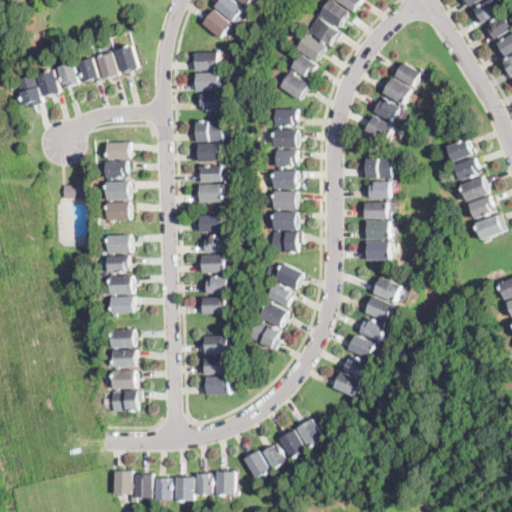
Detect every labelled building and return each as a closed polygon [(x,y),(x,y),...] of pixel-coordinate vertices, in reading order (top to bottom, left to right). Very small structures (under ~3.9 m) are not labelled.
[(253,0),(241,15),(242,16),(236,25),(234,23),(223,37),(213,30),(205,24),(216,10),(230,21),(232,19),(217,7),(222,0),(234,0),(243,7),(246,3),(242,0),(253,0)] [(363,0),(357,11),(339,0),(338,3),(352,12),(342,27),(325,16),(323,19),(344,33),(340,40),(337,38),(333,44),(314,33),(313,36),(329,46),(320,61),(308,53),(306,56),(320,64),(315,72),(316,72),(312,78),(299,70),(296,74),(313,85),(304,100),(279,84),(283,79),(286,80),(303,52),(299,49),(308,35),(306,33),(308,29),(310,30),(319,16),(318,15),(321,8),(324,10),(330,0),(363,0)] [(483,23),(482,24),(479,19),(480,18),(476,10),(493,0),(495,0),(503,11),(483,23)] [(511,29),(501,37),(497,40),(490,29),(494,26),(492,23),(506,14),(511,23),(511,29)] [(511,54),(508,57),(499,43),(511,35),(511,54)] [(136,49),(139,59),(142,68),(125,74),(118,54),(116,55),(122,75),(107,80),(100,60),(96,61),(102,80),(97,81),(96,78),(95,79),(95,80),(90,82),(89,81),(87,82),(81,66),(77,67),(82,83),(67,88),(62,72),(58,74),(64,92),(47,97),(41,79),(39,80),(46,102),(35,106),(34,102),(26,104),(20,86),(19,80),(134,44),(136,49)] [(222,51),(222,54),(221,89),(224,89),(223,110),(201,109),(201,94),(216,94),(216,90),(198,90),(199,73),(215,73),(215,70),(198,69),(198,52),(218,53),(218,49),(222,49),(222,51)] [(412,67),(419,71),(421,68),(425,70),(404,102),(407,104),(404,110),(402,108),(394,121),(396,123),(394,126),(396,128),(392,134),(395,135),(391,141),(389,139),(387,141),(368,129),(377,115),(389,123),(390,120),(376,111),(383,100),(387,103),(389,99),(399,106),(402,102),(386,92),(396,77),(408,85),(410,83),(397,75),(406,62),(412,67)] [(299,124),(299,125),(287,125),(287,129),(300,130),(300,147),(287,147),(287,150),(300,150),(300,166),(289,166),(289,170),(300,170),(300,188),(287,188),(287,192),(299,192),(299,208),(285,208),(285,212),(299,213),(299,229),(280,229),(280,232),(304,232),(304,243),(301,243),(301,251),(274,251),(275,171),(283,171),(283,166),(279,166),(279,147),(277,147),(277,130),(282,130),(282,125),(279,125),(279,109),(299,109),(299,124)] [(223,140),(223,143),(225,202),(203,203),(202,185),(218,184),(218,181),(204,181),(204,166),(219,166),(219,160),(201,161),(200,144),(211,143),(211,141),(199,142),(198,122),(222,121),(223,140)] [(473,149),(475,147),(477,153),(455,161),(450,146),(469,139),(473,149)] [(132,158),(110,159),(109,143),(126,142),(133,141),(134,158),(132,158)] [(471,177),(463,180),(457,166),(477,157),(483,172),(471,177)] [(391,162),(391,167),(391,210),(393,210),(392,260),(369,259),(369,242),(387,242),(387,238),(370,238),(370,221),(386,221),(386,218),(367,218),(367,202),(385,202),(385,198),(372,198),(372,185),(377,185),(377,181),(388,181),(388,177),(365,177),(365,165),(368,165),(368,158),(391,158),(391,162)] [(131,177),(108,178),(108,161),(130,161),(131,177)] [(470,201),(464,185),(485,177),(491,193),(470,201)] [(117,199),(110,200),(109,182),(132,181),(133,199),(117,199)] [(90,198),(65,198),(65,185),(86,184),(92,184),(92,198),(90,198)] [(487,215),(477,218),(472,203),(492,195),(498,211),(487,215)] [(111,222),(110,222),(109,203),(133,202),(134,219),(114,220),(114,222),(111,222)] [(228,305),(231,305),(231,313),(206,313),(205,298),(224,297),(224,293),(209,293),(209,281),(212,281),(212,277),(223,277),(223,272),(206,272),(205,255),(222,255),(222,251),(208,252),(208,240),(211,240),(211,237),(222,236),(222,230),(202,231),(202,224),(202,216),(221,215),(220,211),(225,211),(228,305)] [(486,241),(485,241),(479,222),(504,214),(510,230),(492,236),(492,239),(486,241)] [(134,234),(134,253),(111,253),(111,250),(103,250),(102,239),(110,239),(110,235),(134,234)] [(111,272),(110,256),(132,255),(133,272),(111,272)] [(302,280),(299,288),(282,281),(280,285),(296,292),(290,306),(277,300),(275,305),(288,311),(282,325),(266,318),(264,322),(283,330),(279,338),(283,339),(278,350),(251,338),(259,320),(261,320),(269,302),(272,303),(274,299),(271,297),(285,264),(305,273),(302,280)] [(113,294),(112,277),(135,276),(136,293),(113,294)] [(398,283),(399,284),(400,281),(405,283),(388,320),(389,321),(372,358),(374,359),(357,397),(335,387),(342,370),(345,371),(351,358),(355,360),(358,353),(351,349),(358,334),(360,335),(367,320),(371,321),(374,315),(367,311),(383,276),(398,283)] [(511,297),(508,299),(502,282),(511,278),(511,297)] [(119,316),(114,316),(113,298),(137,296),(138,312),(118,314),(119,316)] [(120,347),(115,347),(114,330),(137,329),(137,347),(120,347)] [(230,352),(230,359),(230,365),(233,365),(233,375),(232,375),(232,393),(209,393),(209,377),(226,377),(226,373),(208,373),(208,358),(225,358),(225,353),(208,353),(208,336),(226,336),(225,333),(230,333),(230,352)] [(118,366),(116,366),(115,350),(139,349),(140,365),(118,366)] [(117,389),(116,389),(115,371),(138,370),(139,387),(117,389)] [(129,410),(116,411),(115,392),(143,390),(144,402),(140,402),(141,410),(129,410)] [(319,443),(316,444),(265,473),(266,474),(258,479),(246,459),(261,450),(269,465),(272,463),(266,452),(281,444),(287,456),(290,454),(281,438),(298,429),(306,444),(308,442),(300,427),(312,421),(314,419),(325,439),(319,443)] [(134,472),(134,477),(137,477),(137,475),(155,475),(155,486),(158,486),(158,478),(174,478),(174,496),(178,495),(178,477),(196,477),(196,489),(200,489),(200,474),(215,474),(215,490),(220,490),(220,471),(237,471),(237,491),(240,491),(240,495),(196,495),(196,498),(138,498),(138,502),(133,502),(133,495),(117,495),(117,471),(134,471),(134,472)]
